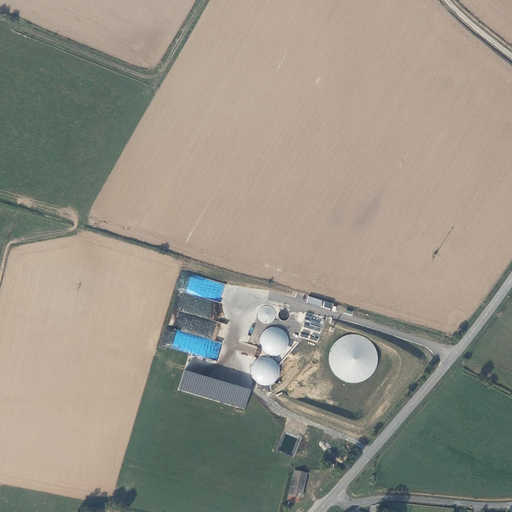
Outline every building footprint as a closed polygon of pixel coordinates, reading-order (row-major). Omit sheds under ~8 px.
[(307,303),(321,306),(322,299),(308,297),(307,303)] [(321,306),(331,309),(333,303),(322,300),(321,306)] [(268,305),(264,305),(261,307),(257,312),(257,318),(261,323),(268,324),(271,322),(275,318),(275,314),(275,311),(273,308),(268,305)] [(290,313),(281,309),(278,315),(287,319),(290,313)] [(318,342),(323,323),(304,319),(300,337),(318,342)] [(286,344),(287,339),(284,333),(280,329),(274,328),(268,329),(264,333),(261,338),(261,344),(263,349),(268,353),(273,354),(279,353),(284,350),(286,344)] [(341,337),(334,342),(330,350),(329,358),(330,366),(334,373),(340,378),(348,381),(356,381),(364,379),(371,373),(375,366),(376,358),(375,350),(371,343),(365,337),(357,334),(348,334),(341,337)] [(274,360),(267,357),(260,358),(254,362),(251,369),(252,376),(256,382),(263,385),(270,385),(276,380),(279,374),(278,366),(274,360)] [(183,372),(178,389),(244,408),(249,391),(183,372)] [(297,469),(288,500),(298,503),(307,472),(297,469)]
